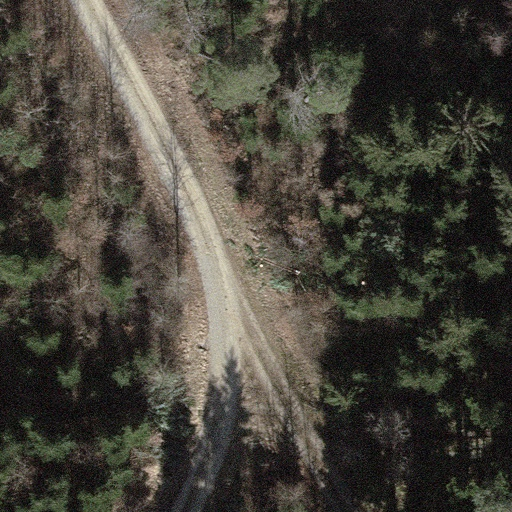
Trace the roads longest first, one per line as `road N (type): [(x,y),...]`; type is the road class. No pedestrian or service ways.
road 1 (track): [(79,0),(249,364),(191,511)]
road 2 (track): [(249,364),(335,511)]
